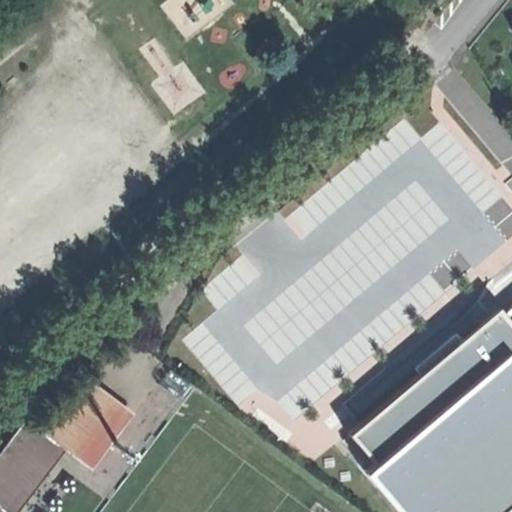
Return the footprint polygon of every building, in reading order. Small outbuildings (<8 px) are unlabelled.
[(405,325),(435,302),(418,280),(388,303),(405,325)] [(511,306),(500,317),(493,309),(342,438),(365,470),(358,475),(390,511),(496,511),(511,499),(511,306)] [(68,405),(48,431),(57,439),(86,461),(128,408),(90,378),(68,405)] [(60,399),(40,425),(48,431),(68,405),(60,399)] [(0,447),(0,503),(4,507),(57,439),(48,431),(40,425),(26,414),(0,447)]
